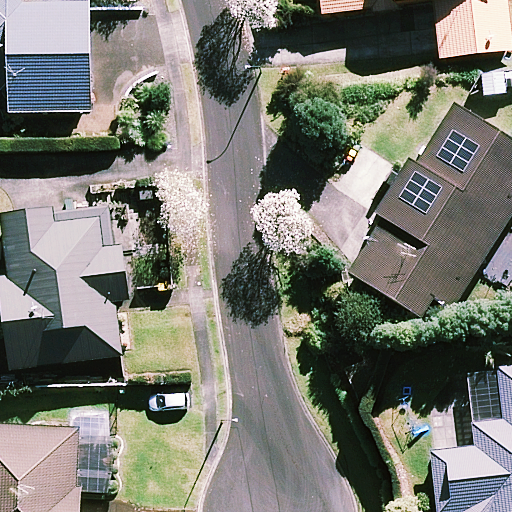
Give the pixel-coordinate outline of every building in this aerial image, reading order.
[(511,54),(506,0),(321,0),(323,19),(435,7),(440,61),(511,54)] [(0,95),(9,86),(10,118),(92,116),(90,8),(0,9),(0,95)] [(511,219),(511,150),(451,112),(346,277),(421,325),(435,303),(452,314),(511,219)] [(129,306),(119,215),(3,226),(9,289),(2,289),(11,373),(121,362),(115,308),(129,306)] [(442,511),(511,511),(511,371),(468,378),(479,447),(434,454),(442,511)] [(112,437),(0,432),(0,511),(79,511),(80,495),(110,497),(112,437)]
